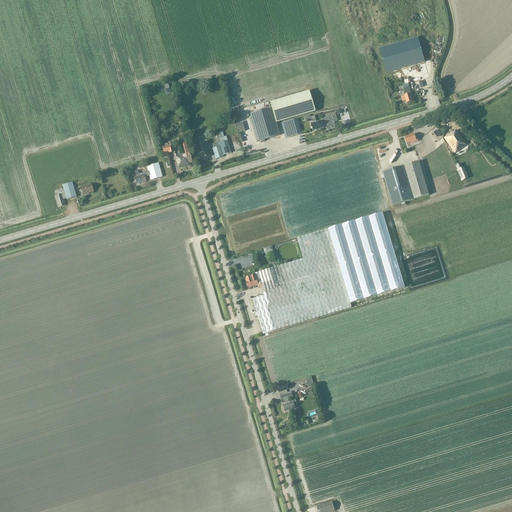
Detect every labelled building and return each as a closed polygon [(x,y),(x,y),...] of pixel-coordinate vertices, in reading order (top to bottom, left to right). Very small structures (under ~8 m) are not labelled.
[(318,32),(255,51),(269,99),(332,81),(318,32)] [(418,38),(379,49),(386,73),(425,62),(418,38)] [(332,81),(323,84),(324,89),(333,87),(332,81)] [(412,98),(409,87),(403,89),(405,96),(404,96),(407,104),(412,102),(414,101),(413,98),(412,98)] [(270,103),(271,108),(262,111),(261,109),(256,111),(257,113),(250,115),(259,141),(279,135),(276,123),(315,111),(309,91),(270,103)] [(325,120),(323,121),(324,125),(326,124),(327,128),(331,127),(335,126),(334,120),(337,119),(335,113),(330,114),(330,116),(324,118),(325,120)] [(323,125),(324,125),(323,121),(322,121),(322,120),(316,122),(315,116),(310,117),(311,121),(313,121),(313,123),(311,123),(313,131),(324,128),(323,125)] [(301,132),(297,119),(281,123),(286,139),(301,135),(301,134),(303,134),(302,132),(301,132)] [(452,132),(445,137),(444,138),(452,150),(452,151),(454,154),(467,145),(455,131),(453,133),(452,132)] [(415,137),(414,134),(404,137),(407,144),(410,143),(411,144),(418,141),(416,137),(415,137)] [(231,153),(227,141),(226,136),(219,138),(220,142),(213,144),(214,148),(213,149),(216,159),(223,157),(220,146),(221,146),(224,155),(231,153)] [(210,157),(205,142),(198,144),(202,159),(210,157)] [(173,152),(171,145),(162,148),(163,153),(168,151),(169,153),(173,152)] [(185,155),(176,157),(179,168),(190,164),(190,163),(191,162),(189,154),(188,150),(184,151),(185,155)] [(419,162),(403,166),(382,172),(392,206),(401,204),(401,206),(406,205),(405,202),(413,200),(429,195),(419,162)] [(162,177),(158,164),(146,167),(148,171),(149,176),(150,181),(162,177)] [(136,177),(134,177),(136,185),(145,182),(144,178),(149,176),(148,171),(138,174),(137,171),(134,172),(135,175),(136,175),(136,177)] [(76,197),(72,182),(62,185),(63,189),(54,191),(55,196),(54,196),(58,208),(65,206),(63,200),(66,199),(67,200),(76,197)] [(80,188),(82,195),(93,192),(91,185),(80,188)] [(382,213),(327,230),(350,305),(405,288),(382,213)] [(254,272),(244,275),(245,278),(248,288),(258,285),(262,284),(264,292),(263,293),(263,296),(305,284),(316,318),(351,308),(350,305),(327,230),(297,239),(303,260),(280,266),(259,272),(255,274),(254,272)] [(298,251),(298,250),(297,248),(297,246),(296,244),(294,243),(292,242),(291,241),(289,241),(287,241),(285,241),(283,242),(282,243),(280,245),(279,246),(278,249),(278,251),(278,253),(278,255),(279,256),(280,258),(282,259),(283,260),(285,261),(287,261),(289,261),(291,261),(293,260),(295,259),(296,257),(297,255),(298,254),(298,251)] [(287,384),(278,387),(279,392),(289,389),(287,384)] [(290,402),(289,400),(293,399),(291,392),(280,395),(282,403),(285,402),(286,405),(283,406),(285,411),(295,408),(294,407),(297,406),(295,400),(290,402)] [(331,511),(335,511),(332,502),(317,507),(318,511),(331,511)]
